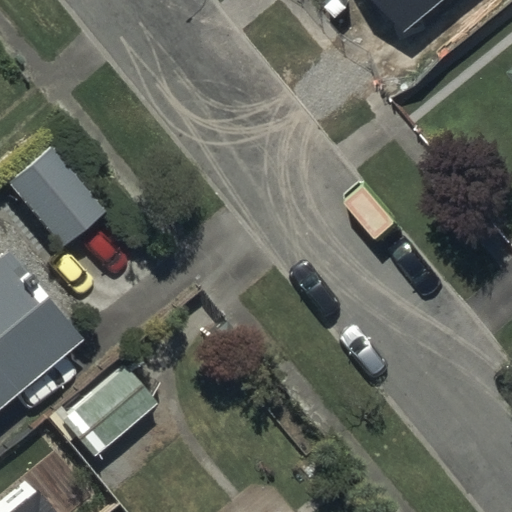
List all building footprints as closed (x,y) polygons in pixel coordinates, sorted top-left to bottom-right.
[(438,0),(463,29),(498,0),(438,0)] [(98,216),(43,149),(0,185),(56,251),(98,216)] [(0,423),(89,345),(12,258),(0,268),(0,423)] [(165,412),(131,372),(71,421),(65,414),(54,423),(78,451),(84,446),(100,466),(165,412)] [(74,462),(69,455),(36,483),(59,511),(130,511),(85,454),(74,462)]
